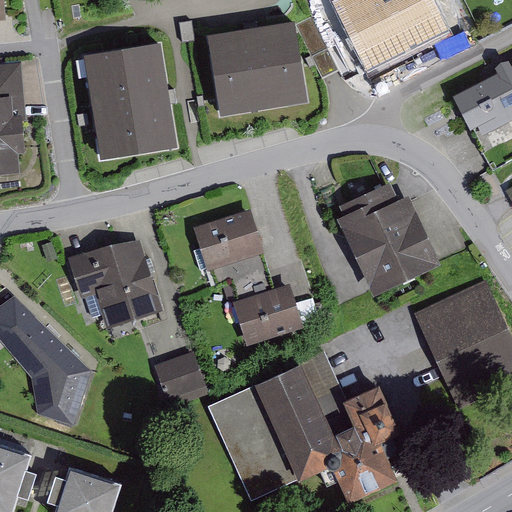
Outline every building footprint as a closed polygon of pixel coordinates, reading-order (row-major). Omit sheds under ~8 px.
[(451,30),(435,0),(336,0),(330,3),(367,74),(451,30)] [(299,14),(204,30),(218,116),(314,99),(299,14)] [(163,34),(81,48),(100,163),(182,150),(163,34)] [(0,173),(20,171),(18,152),(25,151),(23,121),(26,120),(20,63),(0,64),(0,173)] [(511,63),(454,93),(471,126),(477,123),(483,135),(511,119),(511,63)] [(344,213),(337,216),(373,294),(442,263),(409,192),(398,197),(391,181),(340,204),(344,213)] [(251,207),(195,225),(202,248),(196,250),(201,268),(207,266),(213,284),(222,282),(230,306),(235,304),(247,344),(305,325),(290,281),(275,286),(263,252),(266,252),(251,207)] [(86,251),(68,257),(82,297),(85,296),(92,317),(102,314),(107,327),(163,309),(140,239),(86,251)] [(511,333),(486,278),(415,312),(460,407),(511,382),(511,333)] [(91,371),(15,297),(0,307),(0,338),(31,377),(38,414),(74,427),(91,371)] [(324,349),(302,358),(334,430),(355,421),(344,397),(346,396),(324,349)] [(209,393),(195,351),(154,364),(166,399),(173,397),(175,404),(209,393)] [(302,358),(255,380),(256,382),(208,404),(251,499),(321,467),(328,484),(341,478),(350,498),(396,477),(378,436),(399,426),(379,381),(346,396),(344,397),(355,421),(334,430),(302,358)] [(0,445),(0,511),(11,511),(16,496),(28,500),(36,474),(25,470),(29,456),(0,445)] [(53,511),(112,511),(123,481),(71,464),(67,476),(56,472),(48,497),(57,501),(53,511)]
